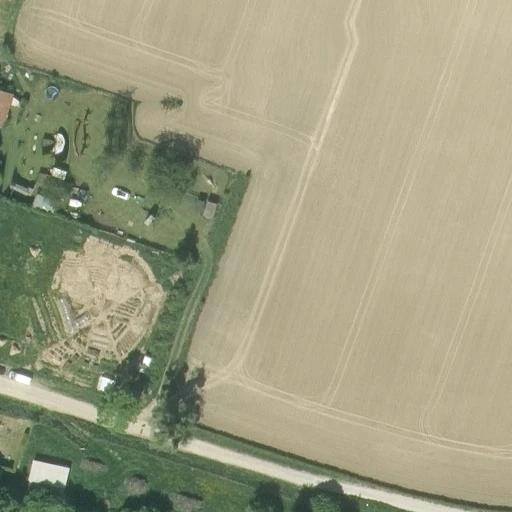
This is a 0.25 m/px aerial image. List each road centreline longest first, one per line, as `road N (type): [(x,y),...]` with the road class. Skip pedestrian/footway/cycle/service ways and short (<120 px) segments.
road 1 (unclassified): [(320,484),(37,398)]
road 2 (track): [(147,433),(238,175)]
road 3 (track): [(450,511),(320,484)]
